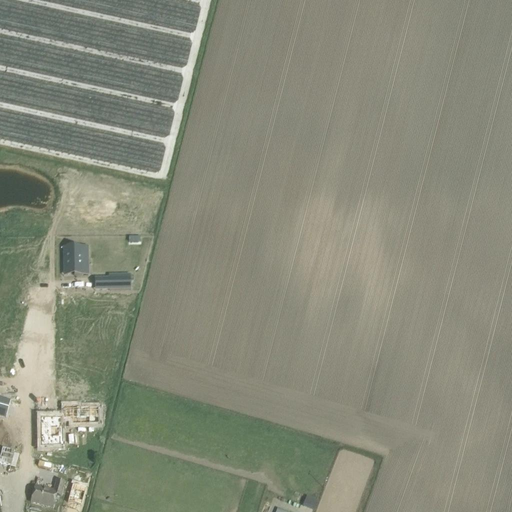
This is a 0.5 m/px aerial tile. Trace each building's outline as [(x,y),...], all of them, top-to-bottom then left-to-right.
[(66,247),(66,273),(72,273),(72,276),(91,276),(91,262),(84,262),(84,247),(66,247)] [(127,279),(105,279),(105,291),(127,291),(127,279)] [(0,416),(14,420),(13,422),(14,422),(19,405),(0,399),(0,416)] [(76,409),(76,419),(89,419),(89,425),(99,425),(99,409),(76,409)] [(62,446),(60,446),(59,425),(61,425),(61,418),(41,419),(41,447),(62,447),(62,446)] [(0,452),(10,455),(16,434),(0,429),(0,452)] [(60,510),(65,494),(36,487),(31,503),(60,510)]
